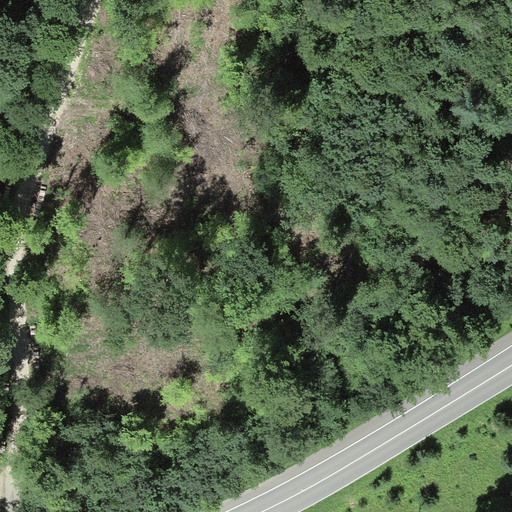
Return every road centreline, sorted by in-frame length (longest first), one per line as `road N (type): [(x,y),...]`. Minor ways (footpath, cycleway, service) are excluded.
road 1 (track): [(14,511),(24,185),(111,0)]
road 2 (secondary): [(257,511),(511,364)]
